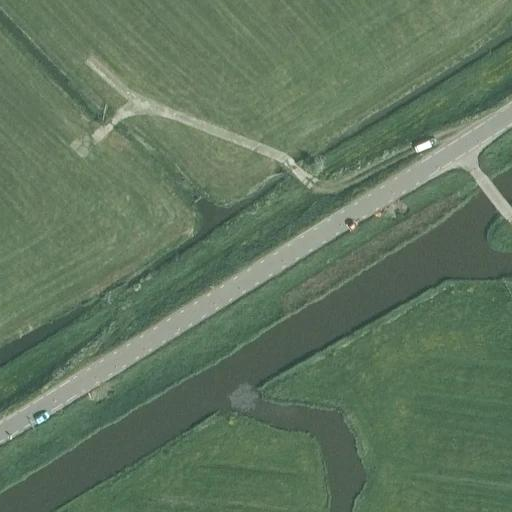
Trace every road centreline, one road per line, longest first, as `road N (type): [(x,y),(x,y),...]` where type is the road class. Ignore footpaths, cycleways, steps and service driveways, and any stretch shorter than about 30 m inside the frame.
road 1 (tertiary): [(0,432),(511,115)]
road 2 (track): [(40,154),(76,152),(137,104),(289,165),(322,192),(465,133),(479,139)]
road 3 (track): [(0,110),(40,154),(119,305),(135,305),(72,393)]
road 4 (track): [(135,305),(322,192)]
